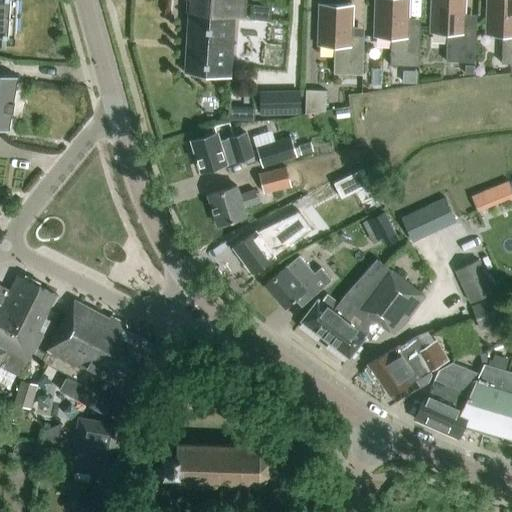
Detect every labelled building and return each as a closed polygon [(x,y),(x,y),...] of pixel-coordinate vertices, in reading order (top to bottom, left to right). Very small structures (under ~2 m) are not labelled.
[(0,0),(0,45),(15,46),(17,0),(0,0)] [(246,19),(247,0),(185,0),(185,13),(187,13),(183,74),(230,77),(235,18),(246,19)] [(419,66),(420,26),(407,26),(408,0),(376,0),(375,37),(391,38),(390,65),(419,66)] [(475,62),(477,22),(464,22),(464,0),(432,0),(431,33),(447,33),(446,61),(475,62)] [(511,63),(511,0),(488,0),(487,35),(503,35),(502,63),(511,63)] [(363,75),(364,35),(351,35),(352,8),(320,7),(319,46),(335,46),(334,74),(363,75)] [(472,66),(464,65),(464,73),(472,74),(472,66)] [(403,70),(403,83),(417,84),(417,71),(403,70)] [(0,130),(9,132),(17,79),(0,76),(0,130)] [(325,111),(326,91),(306,90),(305,114),(325,111)] [(259,91),(260,116),(300,115),(300,91),(259,91)] [(246,133),(219,141),(216,134),(192,141),(202,172),(253,156),(246,133)] [(263,167),(297,156),(291,137),(257,148),(263,167)] [(308,152),(305,141),(297,143),(300,155),(308,152)] [(263,193),(290,186),(285,167),(259,174),(263,193)] [(333,183),(341,198),(370,183),(362,168),(333,183)] [(242,207),(257,202),(254,190),(239,195),(236,186),(208,195),(217,226),(245,217),(242,207)] [(454,223),(443,197),(399,216),(410,242),(454,223)] [(399,240),(384,211),(365,221),(374,240),(382,236),(387,246),(399,240)] [(296,213),(255,234),(254,233),(234,248),(252,273),(272,257),(271,256),(308,229),(296,213)] [(298,255),(284,268),(265,285),(285,307),(306,288),(313,296),(331,279),(320,267),(314,273),(298,255)] [(376,260),(337,303),(326,295),(321,302),(317,298),(300,321),(349,357),(365,336),(369,339),(380,324),(390,331),(400,329),(424,296),(376,260)] [(495,292),(479,260),(455,271),(470,304),(495,292)] [(0,368),(12,374),(13,372),(18,375),(26,358),(30,360),(43,334),(38,332),(56,295),(23,278),(17,290),(12,288),(11,291),(0,285),(0,368)] [(502,295),(496,298),(471,307),(480,331),(511,319),(502,295)] [(67,373),(59,390),(102,414),(103,413),(119,421),(127,410),(131,405),(155,361),(141,354),(145,346),(134,340),(130,348),(117,341),(126,325),(111,317),(109,321),(80,305),(71,311),(44,361),(67,373)] [(399,344),(367,364),(369,366),(365,368),(372,379),(376,376),(388,395),(420,376),(424,374),(446,362),(435,341),(424,347),(416,335),(400,346),(399,344)] [(427,397),(425,396),(415,419),(458,438),(463,425),(511,438),(511,372),(483,364),(471,359),(467,360),(464,368),(455,364),(438,372),(427,397)] [(34,384),(19,379),(12,404),(27,409),(34,384)] [(122,425),(78,417),(71,456),(115,464),(122,425)] [(271,474),(271,460),(259,447),(238,446),(238,443),(235,443),(235,446),(205,445),(205,442),(202,442),(202,445),(179,445),(179,440),(175,440),(175,456),(163,456),(163,472),(175,473),(175,485),(234,485),(234,489),(237,489),(237,485),(259,486),(264,480),(271,474)]
